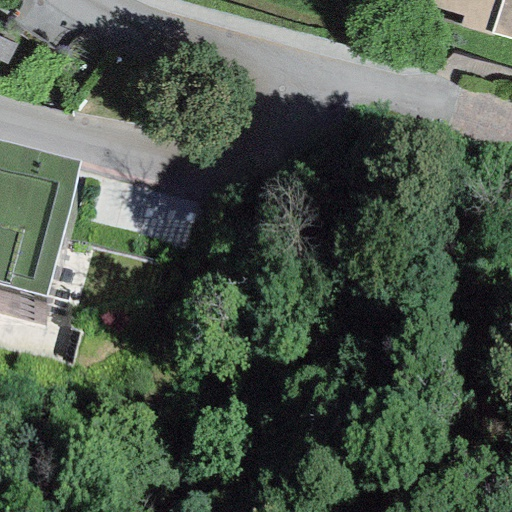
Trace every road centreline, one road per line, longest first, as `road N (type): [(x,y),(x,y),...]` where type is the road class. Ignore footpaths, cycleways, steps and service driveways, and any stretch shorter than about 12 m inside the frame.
road 1 (residential): [(289,86),(278,134),(236,165),(0,127)]
road 2 (residential): [(289,86),(511,118)]
road 3 (residential): [(96,0),(157,43),(289,86)]
